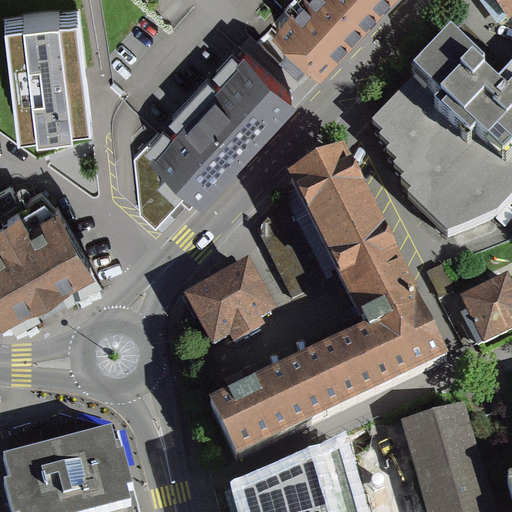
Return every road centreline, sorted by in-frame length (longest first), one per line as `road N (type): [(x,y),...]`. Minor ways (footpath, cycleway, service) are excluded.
road 1 (primary): [(129,321),(160,274),(424,0)]
road 2 (secondary): [(136,386),(154,419),(175,511)]
